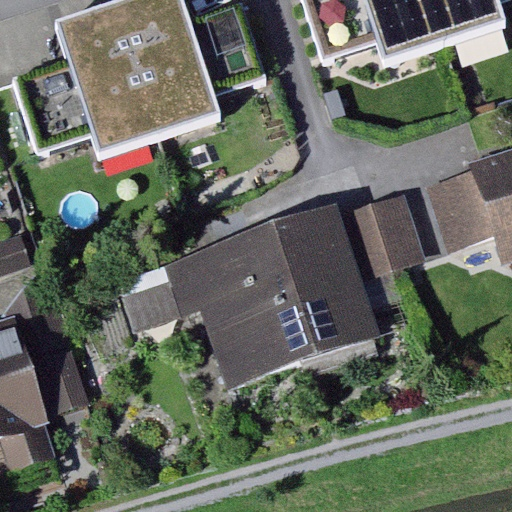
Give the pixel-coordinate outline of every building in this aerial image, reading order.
[(199,0),(174,0),(80,30),(92,68),(34,87),(56,156),(112,139),(120,163),(242,124),(233,98),(284,82),(260,8),(208,24),(199,0)] [(511,0),(315,0),(336,63),(397,43),(405,67),(511,32),(511,0)] [(511,167),(497,173),(511,220),(511,167)] [(355,215),(187,269),(228,396),(396,342),(355,215)] [(0,442),(73,420),(43,324),(0,337),(0,442)]
